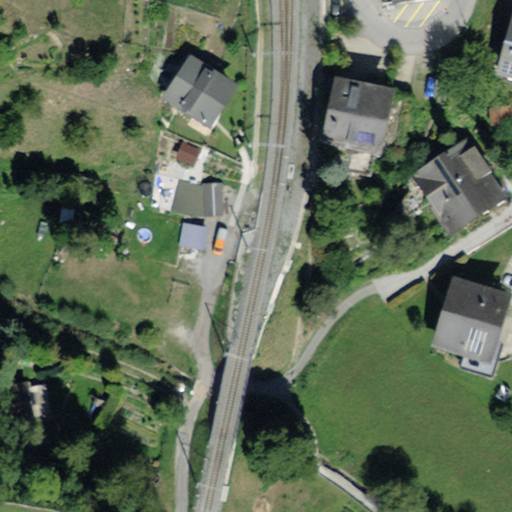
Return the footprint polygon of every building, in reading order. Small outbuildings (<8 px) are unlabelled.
[(511,13),(510,13),(492,77),(511,83),(511,13)] [(233,83),(184,52),(153,102),(202,133),(233,83)] [(377,95),(340,86),(327,139),(374,151),(387,98),(377,95)] [(510,107),(490,109),(492,127),(511,125),(510,107)] [(466,142),(408,180),(448,241),(506,203),(466,142)] [(224,185),(193,183),(191,216),(223,217),(224,185)] [(488,297),(452,286),(434,344),(485,360),(503,301),(488,297)]
